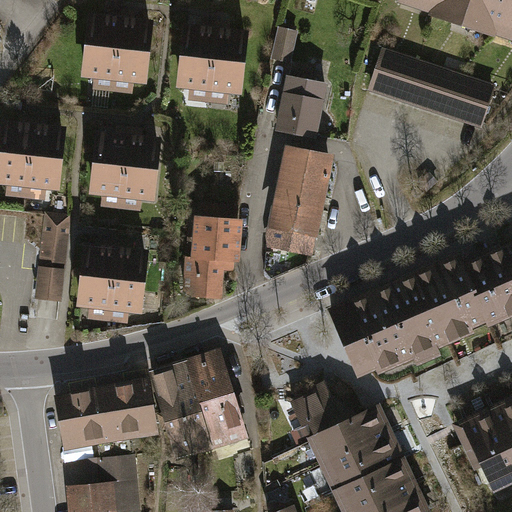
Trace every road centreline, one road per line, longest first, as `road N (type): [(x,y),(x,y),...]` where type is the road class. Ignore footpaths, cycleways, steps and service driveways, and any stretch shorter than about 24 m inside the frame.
road 1 (tertiary): [(500,181),(414,235),(258,302),(102,355),(27,365)]
road 2 (residential): [(45,511),(27,365)]
road 3 (track): [(219,315),(253,439)]
